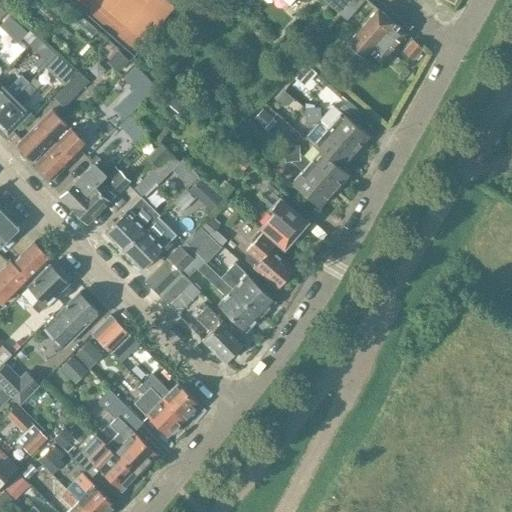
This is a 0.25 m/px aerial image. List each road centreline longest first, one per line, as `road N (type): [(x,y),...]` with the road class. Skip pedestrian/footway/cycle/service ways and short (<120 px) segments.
road 1 (residential): [(219,511),(379,313),(511,82)]
road 2 (residential): [(237,406),(303,318),(455,50)]
road 3 (residential): [(237,406),(0,170)]
road 4 (residential): [(141,511),(237,406)]
